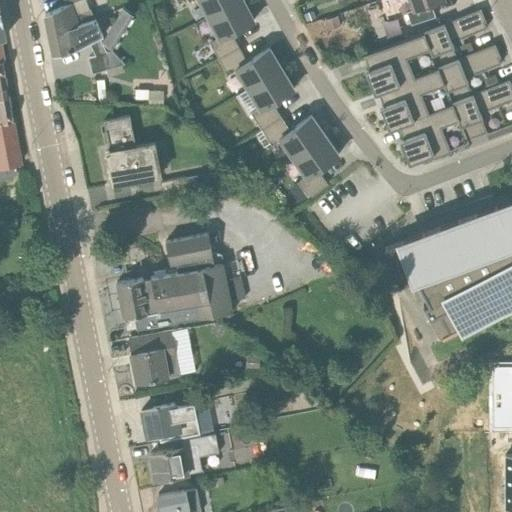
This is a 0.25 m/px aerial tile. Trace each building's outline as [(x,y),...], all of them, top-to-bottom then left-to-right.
[(71,2),(76,0),(64,0),(66,4),(45,14),(49,33),(66,30),(65,27),(93,17),(87,8),(74,11),(71,2)] [(188,0),(189,1),(191,0),(199,0),(208,17),(240,0),(188,0)] [(243,0),(240,0),(208,17),(218,37),(209,41),(219,58),(239,46),(231,32),(254,20),(243,0)] [(410,0),(413,8),(407,11),(411,25),(435,16),(431,4),(441,0),(410,0)] [(102,41),(102,42),(112,48),(133,13),(122,6),(102,41)] [(430,46),(438,67),(457,59),(457,58),(452,47),(453,47),(451,41),(486,27),(484,22),(486,21),(483,14),(480,8),(476,10),(423,31),(430,46)] [(302,11),(305,21),(315,18),(312,9),(302,11)] [(337,15),(325,19),(328,29),(341,25),(337,15)] [(49,33),(53,54),(70,51),(89,41),(95,55),(88,58),(93,73),(125,64),(113,50),(107,52),(102,42),(102,41),(99,36),(102,34),(94,18),(93,17),(65,27),(66,30),(49,33)] [(423,31),(363,55),(368,69),(365,70),(368,78),(374,94),(378,93),(378,92),(413,77),(405,57),(430,46),(423,31)] [(471,41),(461,45),(465,55),(475,51),(471,41)] [(457,59),(438,67),(444,81),(453,103),(472,95),(472,94),(467,83),(468,82),(466,77),(501,63),(499,57),(500,57),(495,43),(475,51),(465,55),(463,56),(457,58),(457,59)] [(239,46),(219,58),(228,74),(236,69),(248,88),(282,68),(269,47),(247,61),(239,46)] [(0,60),(0,98),(9,97),(3,60),(0,60)] [(413,77),(378,92),(378,93),(383,104),(379,106),(382,114),(389,130),(398,126),(398,125),(427,113),(419,91),(444,81),(438,67),(413,77)] [(282,68),(248,88),(260,108),(251,113),(261,129),(281,116),(272,102),(294,88),(282,68)] [(485,77),(485,88),(499,83),(495,73),(485,77)] [(472,95),(453,103),(459,119),(462,126),(468,140),(485,133),(487,132),(481,118),(482,118),(480,113),(511,99),(511,86),(509,79),(499,83),(485,88),(472,94),(472,95)] [(148,98),(148,89),(135,89),(135,98),(148,98)] [(0,121),(12,120),(13,120),(9,97),(0,98),(0,121)] [(427,113),(398,125),(398,126),(403,137),(399,139),(402,147),(408,163),(431,154),(433,157),(451,150),(441,126),(459,119),(452,103),(427,113)] [(281,116),(261,129),(271,144),(280,138),(293,157),(325,134),(311,114),(290,130),(281,116)] [(129,115),(123,116),(104,120),(117,186),(136,182),(162,176),(155,139),(135,143),(129,115)] [(12,120),(0,121),(0,180),(16,178),(14,164),(20,163),(12,120)] [(325,134),(293,157),(306,175),(297,181),(299,183),(307,195),(309,198),(328,183),(317,169),(339,154),(325,134)] [(213,185),(226,182),(223,169),(210,171),(213,185)] [(188,190),(186,176),(160,181),(163,195),(188,190)] [(511,214),(503,220),(497,204),(385,247),(399,285),(416,279),(428,302),(423,304),(430,317),(438,313),(449,334),(441,338),(443,340),(511,303),(511,214)] [(134,314),(137,330),(162,325),(233,311),(223,261),(221,253),(218,251),(212,252),(208,232),(165,241),(170,263),(176,262),(177,270),(117,282),(124,316),(134,314)] [(245,277),(233,279),(235,295),(248,292),(245,277)] [(147,333),(128,337),(131,355),(133,364),(136,382),(180,373),(195,370),(186,326),(171,329),(147,333)] [(245,353),(245,367),(258,367),(259,353),(245,353)] [(511,365),(498,366),(499,413),(511,412),(511,365)] [(278,371),(269,375),(277,395),(292,390),(291,387),(285,373),(280,375),(278,371)] [(298,384),(285,373),(291,387),(298,384)] [(144,422),(140,423),(143,435),(146,434),(147,436),(158,434),(160,441),(200,433),(194,401),(193,401),(180,404),(175,405),(174,403),(153,407),(145,409),(141,409),(144,422)] [(198,443),(150,452),(155,479),(203,470),(200,455),(199,447),(198,443)] [(222,476),(211,478),(212,487),(224,485),(222,476)] [(161,508),(157,509),(157,511),(197,511),(201,511),(197,487),(186,489),(186,488),(158,494),(161,508)] [(304,511),(303,502),(272,508),(272,511),(304,511)]
